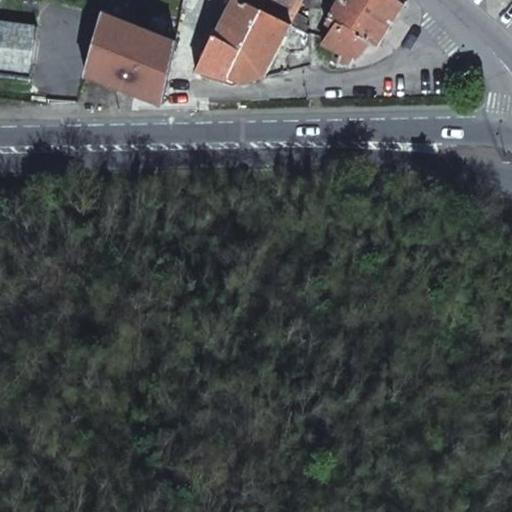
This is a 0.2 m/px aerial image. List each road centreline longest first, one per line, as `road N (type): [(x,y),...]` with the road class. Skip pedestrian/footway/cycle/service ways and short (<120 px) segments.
road 1 (secondary): [(411,145),(0,150)]
road 2 (unknown): [(470,19),(361,85),(225,97)]
